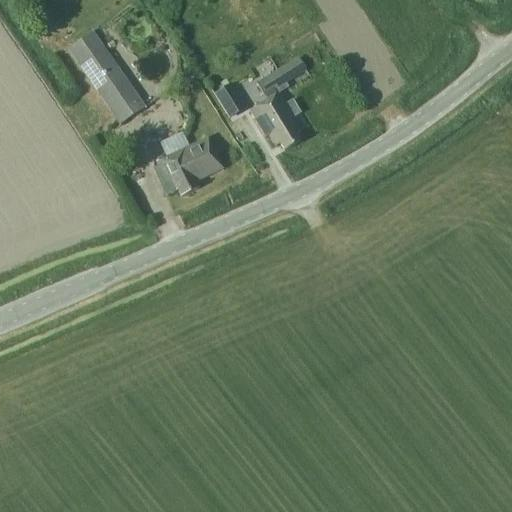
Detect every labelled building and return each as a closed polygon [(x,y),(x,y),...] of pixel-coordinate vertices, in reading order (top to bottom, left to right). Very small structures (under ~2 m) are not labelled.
[(67,50),(121,127),(146,109),(93,32),(67,50)] [(304,71),(297,59),(257,84),(267,100),(288,87),(285,83),(304,71)] [(214,96),(229,121),(247,110),(231,85),(214,96)] [(302,132),(279,95),(251,112),(257,121),(256,122),(266,138),(269,136),(276,148),(281,145),(285,152),(301,142),(297,135),(302,132)] [(157,164),(159,168),(154,171),(166,197),(178,192),(182,198),(199,190),(196,183),(223,170),(208,139),(157,164)]
